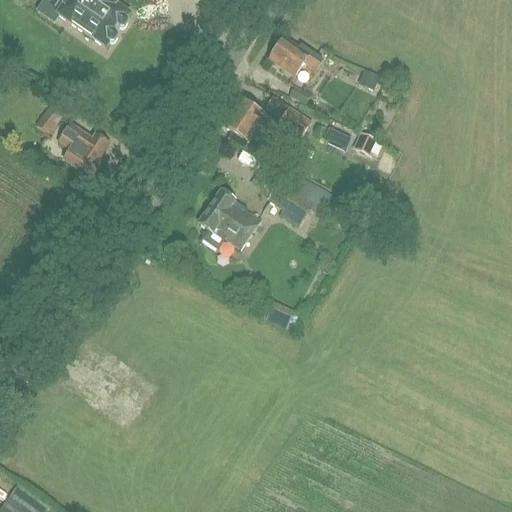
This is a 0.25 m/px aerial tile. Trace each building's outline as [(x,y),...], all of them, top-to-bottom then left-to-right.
[(67,0),(56,17),(105,51),(109,45),(113,46),(117,40),(115,36),(119,31),(123,31),(127,25),(125,22),(127,19),(129,16),(127,15),(116,7),(116,6),(107,0),(67,0)] [(268,62),(294,80),(303,66),(314,74),(322,62),(300,47),(298,51),(283,41),(268,62)] [(294,89),(289,99),(305,107),(310,98),(294,89)] [(280,121),(276,127),(266,120),(266,119),(241,102),(223,129),(231,135),(227,141),(243,152),(258,131),(271,140),(272,139),(280,145),(288,133),(301,142),(312,125),(290,109),(289,110),(272,99),(264,110),(280,121)] [(36,128),(48,137),(63,118),(51,109),(36,128)] [(376,122),(364,139),(379,150),(391,133),(376,122)] [(90,183),(103,163),(99,161),(108,148),(95,139),(92,143),(71,128),(59,146),(71,154),(65,163),(79,172),(77,174),(90,183)] [(314,208),(316,205),(325,210),(332,197),(323,192),(303,182),(305,175),(293,169),(288,175),(287,174),(280,184),(266,203),(282,213),(279,218),(298,230),(314,208)] [(220,193),(197,226),(212,236),(214,233),(241,252),(260,224),(233,206),(234,203),(220,193)] [(34,511),(12,496),(4,509),(0,511),(34,511)]
